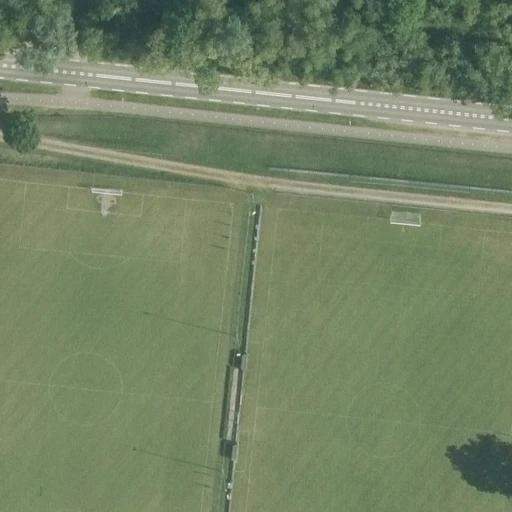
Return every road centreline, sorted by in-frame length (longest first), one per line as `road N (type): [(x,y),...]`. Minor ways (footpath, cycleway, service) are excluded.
road 1 (tertiary): [(511,121),(58,71)]
road 2 (track): [(511,38),(311,0)]
